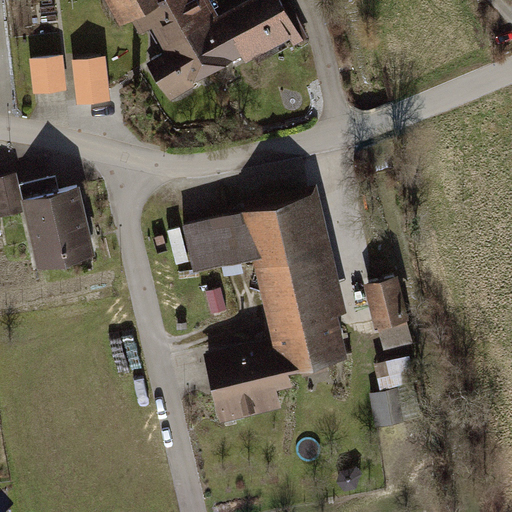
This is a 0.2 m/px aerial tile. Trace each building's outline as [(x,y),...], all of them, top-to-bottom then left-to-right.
[(117,0),(127,16),(134,12),(140,23),(154,16),(171,47),(152,58),(159,70),(170,86),(242,45),(248,54),(288,31),(294,41),(302,37),(281,0),(253,0),(241,7),(224,17),(212,24),(210,19),(208,16),(214,9),(209,0),(117,0)] [(62,54),(33,58),(36,89),(66,86),(62,54)] [(104,54),(75,57),(80,99),(109,96),(104,54)] [(12,171),(0,173),(0,217),(21,213),(12,171)] [(82,187),(28,199),(43,261),(96,249),(82,187)] [(318,190),(188,220),(197,257),(255,243),(277,336),(208,352),(223,415),(279,402),(272,371),(303,364),(306,373),(336,366),(334,357),(349,353),(340,312),(346,311),(318,190)] [(400,275),(369,282),(378,320),(409,312),(400,275)] [(409,312),(378,320),(388,359),(418,352),(409,312)] [(425,381),(418,352),(388,359),(377,362),(384,390),(425,381)]
